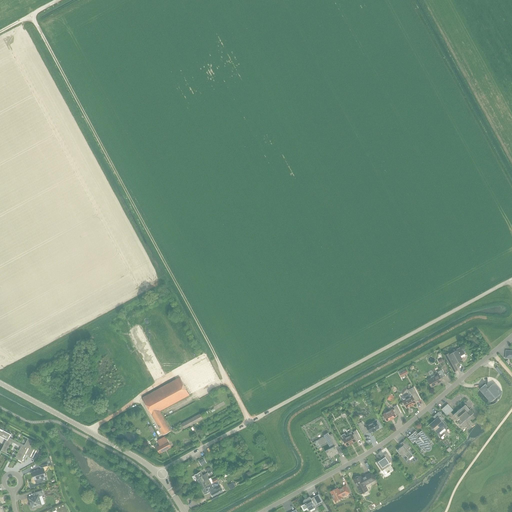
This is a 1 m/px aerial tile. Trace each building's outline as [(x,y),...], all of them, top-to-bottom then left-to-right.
[(445,355),(454,372),(457,370),(454,364),(462,359),(460,356),(465,354),(461,346),(456,349),(457,350),(449,354),(449,353),(445,355)] [(431,378),(427,380),(431,387),(443,381),(441,378),(445,376),(442,370),(437,372),(438,374),(435,376),(434,375),(431,377),(431,378)] [(159,411),(189,395),(180,377),(143,397),(152,415),(163,434),(170,430),(159,411)] [(497,395),(500,399),(501,397),(501,395),(502,393),(502,391),(502,389),(501,387),(501,385),(500,383),(499,382),(497,380),(495,379),(493,378),(491,377),(489,377),(487,377),(488,383),(489,384),(487,386),(485,384),(480,388),(491,401),(497,395)] [(421,399),(414,386),(414,387),(408,390),(412,396),(403,401),(406,407),(410,406),(413,405),(413,404),(416,403),(415,401),(420,398),(421,399)] [(401,412),(397,404),(397,405),(394,407),(395,409),(393,410),(392,409),(383,414),(387,421),(390,419),(391,419),(393,418),(393,417),(396,416),(395,415),(400,412),(401,412)] [(447,405),(441,409),(447,415),(452,411),(447,405)] [(465,405),(453,415),(457,420),(456,420),(460,424),(465,420),(464,419),(467,417),(468,418),(473,413),(470,409),(469,409),(465,405)] [(444,419),(438,412),(435,415),(437,417),(429,424),(436,432),(437,430),(439,432),(441,434),(446,430),(444,428),(447,426),(442,420),(444,419)] [(184,428),(202,419),(199,414),(182,424),(184,428)] [(358,423),(364,435),(364,434),(369,431),(370,432),(373,431),(376,430),(375,429),(379,427),(375,421),(366,426),(367,426),(365,428),(361,422),(358,423)] [(39,450),(30,445),(32,440),(23,435),(23,436),(28,438),(24,445),(9,437),(11,434),(0,427),(0,435),(7,439),(0,451),(0,452),(1,450),(11,455),(7,453),(12,442),(21,446),(15,457),(14,456),(14,457),(24,462),(24,461),(27,455),(28,456),(28,457),(33,460),(32,462),(33,462),(39,450)] [(341,436),(343,439),(346,446),(350,444),(353,443),(353,442),(356,441),(355,440),(360,437),(361,437),(357,429),(356,429),(356,430),(353,432),(355,434),(353,435),(352,434),(351,432),(345,435),(345,434),(341,436)] [(412,434),(408,437),(413,442),(415,441),(422,449),(424,447),(426,450),(427,450),(429,451),(430,450),(431,449),(431,447),(430,446),(428,444),(431,442),(422,431),(414,437),(412,434)] [(317,440),(314,442),(317,448),(329,442),(331,447),(325,451),(329,457),(336,454),(338,452),(336,449),(339,447),(332,434),(329,435),(328,433),(323,435),(324,436),(317,440)] [(156,446),(160,453),(171,447),(166,438),(163,439),(162,438),(157,440),(160,444),(156,446)] [(397,450),(403,457),(403,456),(405,455),(408,459),(413,455),(408,449),(410,447),(404,440),(400,444),(402,446),(397,450)] [(382,459),(377,463),(382,470),(384,468),(387,473),(392,470),(387,463),(392,460),(387,453),(381,457),(382,459)] [(50,457),(39,461),(39,464),(41,468),(48,465),(52,464),(50,457)] [(44,469),(32,472),(35,480),(36,483),(37,483),(41,482),(41,481),(40,478),(46,476),(44,469)] [(199,472),(195,475),(196,478),(199,484),(209,479),(206,473),(201,476),(199,472)] [(355,479),(353,479),(360,492),(367,489),(365,485),(375,479),(372,472),(363,477),(364,477),(361,478),(360,476),(359,477),(357,476),(356,477),(355,477),(355,479)] [(209,479),(199,484),(202,489),(209,485),(211,484),(209,479)] [(209,485),(202,489),(205,494),(210,491),(210,493),(211,493),(218,490),(220,488),(222,491),(223,491),(219,482),(214,485),(213,483),(211,484),(209,485)] [(337,488),(330,491),(335,501),(342,497),(349,493),(346,485),(340,488),(340,489),(338,490),(337,488)] [(35,507),(35,506),(41,504),(39,496),(44,495),(42,490),(35,492),(36,496),(29,498),(31,504),(30,504),(30,505),(30,506),(30,507),(31,507),(31,508),(32,508),(33,508),(34,508),(35,507)] [(303,505),(304,508),(307,507),(309,510),(316,507),(315,505),(323,500),(319,494),(311,499),(310,497),(303,500),(305,504),(303,505)]
